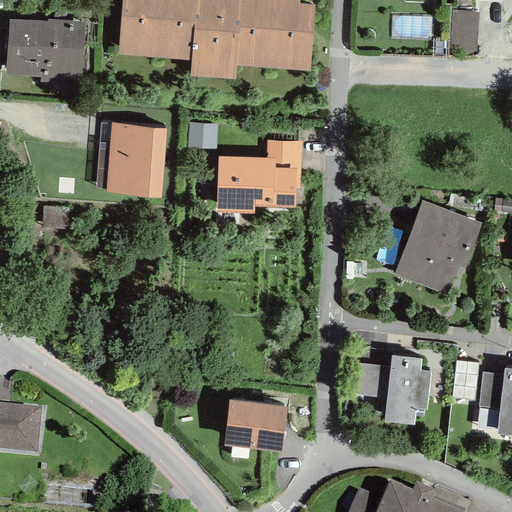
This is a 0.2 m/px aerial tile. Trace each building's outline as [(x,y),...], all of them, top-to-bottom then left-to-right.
[(309,71),(314,5),(299,4),(299,0),(121,0),(118,54),(191,61),(189,76),(234,79),(236,65),(309,71)] [(448,50),(476,52),(479,12),(451,10),(448,50)] [(80,80),(84,22),(47,20),(47,21),(8,19),(4,75),(40,78),(39,84),(80,86),(80,80)] [(192,116),(191,139),(218,140),(218,116),(192,116)] [(95,189),(106,190),(111,123),(101,124),(95,189)] [(106,190),(106,192),(160,199),(166,129),(111,123),(106,190)] [(296,169),(300,169),(301,142),(267,140),(266,158),(275,158),(275,168),(296,169)] [(218,157),(216,213),(254,214),(254,207),(295,208),(295,189),(296,169),(275,168),(275,158),(266,158),(218,157)] [(481,224),(421,200),(394,274),(445,296),(459,266),(464,268),(481,224)] [(69,207),(43,206),(42,228),(67,230),(69,207)] [(383,422),(414,425),(415,409),(426,410),(430,372),(419,371),(421,359),(391,356),(390,367),(386,399),(383,422)] [(446,361),(440,420),(471,423),(477,364),(446,361)] [(386,399),(390,367),(351,363),(348,394),(386,399)] [(499,408),(497,434),(511,435),(511,369),(504,368),(503,375),(499,408)] [(479,406),(499,408),(503,375),(482,373),(479,406)] [(286,408),(228,400),(224,446),(281,453),(286,408)] [(0,448),(36,452),(41,406),(0,402),(0,448)] [(412,490),(389,480),(382,497),(375,511),(463,511),(464,510),(431,495),(434,489),(416,481),(412,490)] [(375,511),(382,497),(359,488),(348,511),(375,511)]
